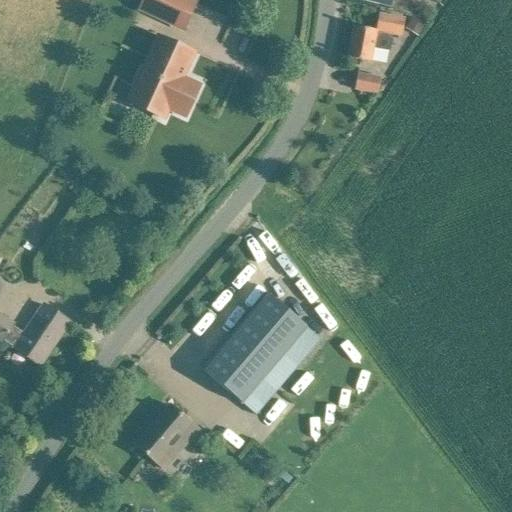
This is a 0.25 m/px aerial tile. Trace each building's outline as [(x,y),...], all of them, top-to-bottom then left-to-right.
[(143,0),(139,10),(182,30),(195,3),(187,0),(143,0)] [(404,19),(398,18),(378,14),(375,31),(353,27),(347,58),(369,63),(372,49),(389,52),(392,35),(401,37),(404,19)] [(194,53),(157,37),(127,103),(163,120),(168,110),(185,118),(199,86),(182,78),(194,53)] [(380,79),(376,78),(357,74),(354,90),(377,94),(380,79)] [(28,207),(40,217),(62,192),(49,181),(28,207)] [(320,340),(307,328),(267,294),(202,370),(241,404),(255,415),(320,340)] [(13,325),(0,315),(0,342),(0,343),(2,341),(14,348),(13,349),(39,366),(52,346),(51,345),(55,338),(57,339),(67,323),(42,306),(23,335),(11,327),(13,325)] [(198,430),(185,420),(170,406),(148,432),(135,448),(163,472),(198,430)]
